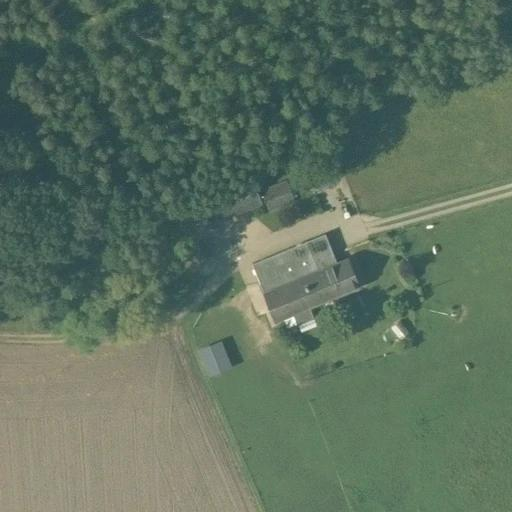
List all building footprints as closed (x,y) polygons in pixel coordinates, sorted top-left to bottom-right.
[(286,183),(263,193),(270,209),(293,200),(286,183)] [(306,242),(253,264),(260,283),(265,295),(319,272),(306,242)] [(319,272),(265,295),(275,319),(359,285),(349,260),(319,272)] [(210,308),(218,321),(239,308),(233,297),(231,295),(210,308)] [(208,375),(231,368),(223,340),(199,347),(208,375)]
